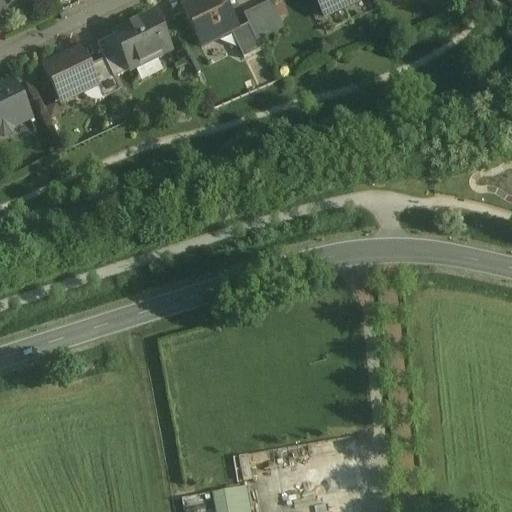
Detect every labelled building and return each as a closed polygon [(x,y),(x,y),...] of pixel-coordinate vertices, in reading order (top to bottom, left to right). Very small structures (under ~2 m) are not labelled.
[(0,0),(0,13),(27,0),(0,0)] [(221,0),(206,0),(181,12),(199,49),(218,40),(219,43),(231,37),(238,34),(238,33),(221,0)] [(314,0),(325,20),(354,6),(355,2),(358,0),(314,0)] [(150,18),(111,37),(112,39),(129,73),(168,54),(150,18)] [(248,28),(238,33),(238,34),(231,37),(243,62),(261,53),(248,28)] [(112,39),(95,47),(103,62),(112,81),(129,73),(112,39)] [(78,53),(42,70),(58,104),(95,87),(86,69),(78,53)] [(112,81),(103,62),(86,69),(95,87),(102,101),(118,93),(112,81)] [(11,85),(0,90),(0,138),(2,139),(8,136),(10,130),(10,129),(28,121),(11,85)] [(249,511),(246,493),(213,499),(215,511),(249,511)]
